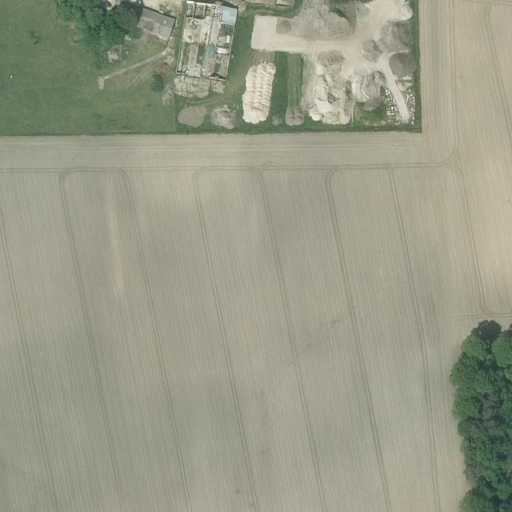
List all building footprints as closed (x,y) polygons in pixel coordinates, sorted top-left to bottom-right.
[(89,0),(88,6),(89,6),(99,9),(100,8),(102,0),(89,0)] [(127,18),(131,6),(119,2),(115,13),(127,18)] [(186,3),(177,64),(176,74),(226,81),(236,10),(186,3)] [(125,23),(127,23),(168,39),(175,21),(132,5),(131,6),(127,18),(125,23)] [(89,6),(88,11),(108,17),(110,11),(100,8),(99,9),(89,6)] [(168,39),(127,23),(123,35),(164,50),(168,39)]
